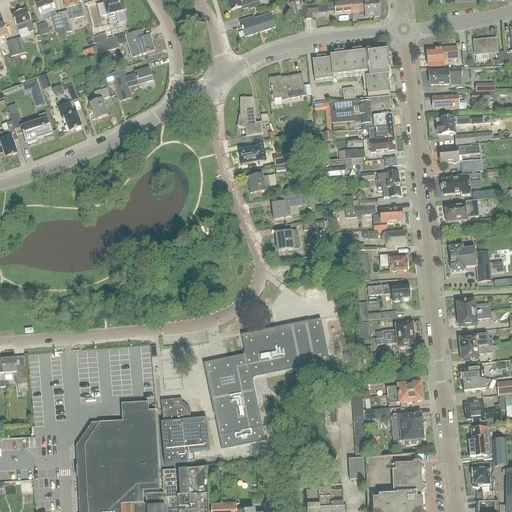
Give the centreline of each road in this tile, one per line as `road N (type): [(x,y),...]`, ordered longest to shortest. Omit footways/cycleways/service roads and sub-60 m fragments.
road 1 (residential): [(0,345),(176,326),(221,316),(246,299),(261,270),(219,150),(217,76)]
road 2 (tertiary): [(454,511),(404,30)]
road 3 (residential): [(0,182),(100,145),(177,101)]
road 4 (residential): [(217,76),(300,42),(404,30)]
